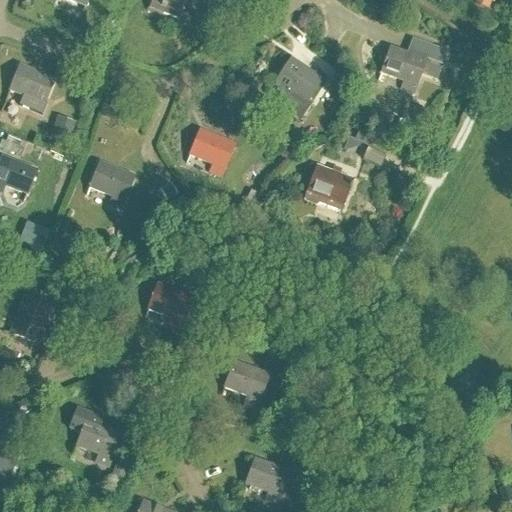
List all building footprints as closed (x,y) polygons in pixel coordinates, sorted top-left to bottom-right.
[(89,0),(63,0),(85,8),(82,16),(83,16),(89,0)] [(153,0),(149,13),(150,13),(153,6),(179,16),(176,24),(178,24),(187,0),(153,0)] [(479,0),(477,6),(492,11),(496,0),(479,0)] [(406,55),(391,50),(379,83),(380,83),(383,76),(404,83),(401,91),(414,96),(420,79),(435,84),(440,68),(438,67),(443,54),(410,42),(406,55)] [(323,82),(292,62),(291,61),(272,91),(273,91),(297,126),(309,108),(307,106),(323,82)] [(20,67),(7,100),(8,100),(11,93),(22,97),(18,107),(41,117),(42,114),(55,82),(20,67)] [(337,74),(326,90),(339,98),(349,82),(337,74)] [(68,144),(75,125),(56,118),(49,138),(68,144)] [(221,180),(235,147),(200,133),(187,165),(188,165),(191,158),(212,167),(209,174),(221,180)] [(353,143),(364,147),(368,138),(366,137),(357,133),(353,143)] [(0,144),(0,151),(13,156),(16,148),(1,142),(0,144)] [(327,164),(345,167),(347,155),(329,152),(327,164)] [(37,173),(2,159),(0,164),(0,194),(3,196),(6,189),(27,197),(24,204),(25,204),(37,173)] [(135,179),(100,165),(87,198),(88,198),(91,191),(112,199),(109,206),(122,211),(135,179)] [(331,175),(317,170),(313,169),(301,205),(314,209),(315,208),(338,216),(350,182),(338,178),(339,173),(332,171),(331,175)] [(165,204),(176,197),(169,185),(158,192),(165,204)] [(254,208),(259,197),(250,192),(244,204),(254,208)] [(41,253),(49,233),(31,226),(23,247),(41,253)] [(181,333),(193,300),(158,286),(145,319),(146,320),(149,312),(172,321),(169,328),(181,333)] [(3,332),(3,333),(38,347),(47,322),(55,325),(59,314),(25,300),(11,335),(3,332)] [(244,406),(257,410),(269,377),(234,364),(222,397),(223,398),(225,390),(247,398),(244,406)] [(103,420),(76,410),(67,431),(81,436),(73,456),(74,456),(77,448),(98,457),(95,464),(109,470),(121,437),(100,428),(103,420)] [(0,485),(7,488),(20,450),(0,443),(0,485)] [(255,461),(244,491),(242,495),(243,495),(246,487),(268,495),(265,503),(278,508),(290,474),(255,461)] [(500,491),(505,507),(511,504),(511,494),(509,487),(500,491)] [(101,511),(104,505),(95,502),(91,511),(94,511),(101,511)] [(164,511),(143,503),(139,511),(164,511)]
